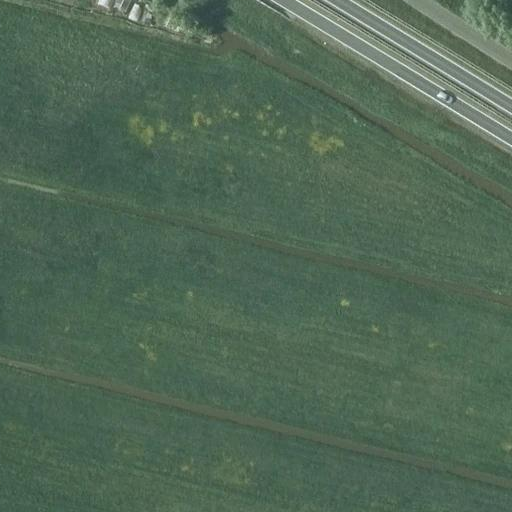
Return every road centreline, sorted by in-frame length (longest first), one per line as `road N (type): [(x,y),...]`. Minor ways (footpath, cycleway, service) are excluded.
road 1 (trunk): [(278,0),(511,138)]
road 2 (trunk): [(511,112),(324,0)]
